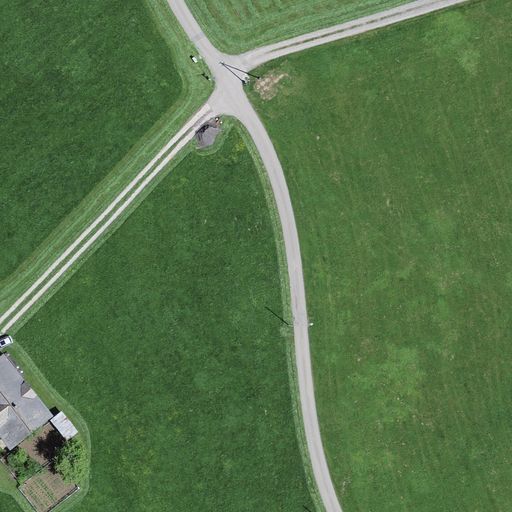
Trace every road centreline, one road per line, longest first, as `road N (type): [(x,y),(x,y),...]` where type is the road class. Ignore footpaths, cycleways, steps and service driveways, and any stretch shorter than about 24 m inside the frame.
road 1 (unclassified): [(334,511),(318,462),(285,192),(179,0)]
road 2 (track): [(229,88),(0,326)]
